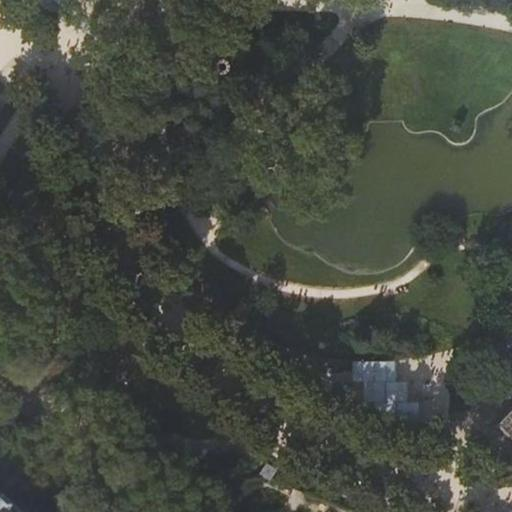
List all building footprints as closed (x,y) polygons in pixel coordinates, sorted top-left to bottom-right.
[(68,333),(82,355),(92,348),(78,326),(68,333)] [(395,362),(354,361),(353,381),(365,381),(364,389),(364,404),(385,405),(385,415),(418,416),(419,401),(408,400),(408,381),(394,381),(395,362)] [(511,399),(490,421),(501,432),(511,420),(511,399)] [(511,420),(501,432),(511,443),(511,420)] [(262,474),(268,478),(273,471),(266,467),(262,474)]
